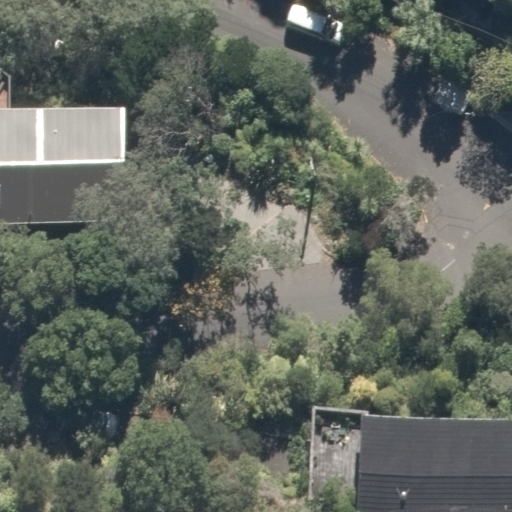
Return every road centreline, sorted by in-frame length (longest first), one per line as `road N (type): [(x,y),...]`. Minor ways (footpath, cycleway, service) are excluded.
road 1 (residential): [(0,348),(100,335),(204,338),(348,324),(415,301),(463,273),(511,221)]
road 2 (residential): [(511,172),(398,83),(220,0)]
